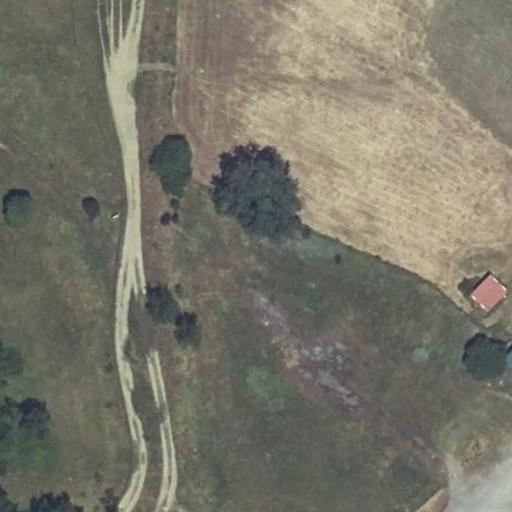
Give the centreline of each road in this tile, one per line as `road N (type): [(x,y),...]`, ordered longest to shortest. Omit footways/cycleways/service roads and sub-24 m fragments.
road 1 (track): [(158,511),(170,486),(127,102),(138,0)]
road 2 (track): [(121,511),(140,467),(119,318),(139,239)]
